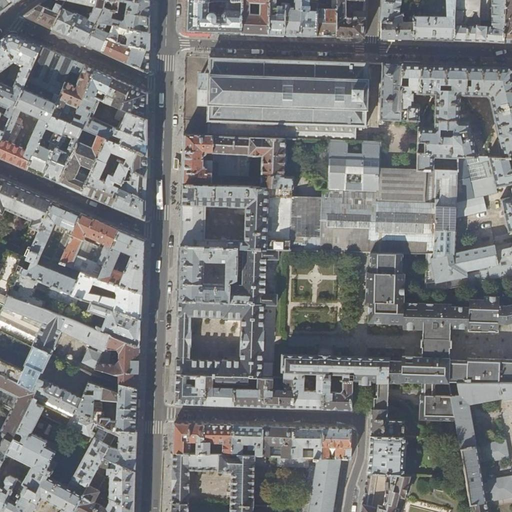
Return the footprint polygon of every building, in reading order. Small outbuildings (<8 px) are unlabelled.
[(0,0),(0,14),(1,13),(18,0),(0,0)] [(37,23),(51,29),(62,6),(64,0),(48,0),(49,1),(56,3),(53,10),(39,5),(23,16),(24,17),(37,23)] [(70,0),(95,5),(105,7),(118,9),(119,0),(70,0)] [(150,27),(150,18),(150,0),(119,0),(118,9),(105,7),(98,21),(113,24),(150,32),(150,27)] [(231,33),(240,33),(241,2),(224,1),(224,10),(220,14),(220,16),(215,16),(215,14),(214,13),(212,12),(213,1),(187,0),(187,31),(196,32),(214,32),(231,33)] [(240,0),(241,2),(240,33),(240,34),(251,34),(267,35),(268,0),(240,0)] [(276,35),(284,35),(285,3),(281,3),(281,6),(276,6),(275,0),(268,0),(267,35),(276,35)] [(289,35),(300,36),(300,0),(294,0),(294,6),(288,6),(288,3),(285,3),(284,35),(289,35)] [(300,0),(300,36),(301,36),(305,36),(316,36),(316,0),(300,0)] [(323,36),(336,37),(337,0),(316,0),(316,36),(323,36)] [(347,37),(364,38),(365,11),(364,11),(364,12),(355,11),(353,13),(350,13),(350,17),(345,17),(345,11),(347,11),(349,10),(349,5),(348,3),(345,3),(345,0),(356,0),(356,4),(364,4),(364,8),(364,9),(365,9),(365,6),(365,0),(337,0),(336,37),(345,37),(347,37)] [(382,0),(383,1),(380,22),(412,10),(423,6),(438,0),(382,0)] [(454,40),(455,0),(438,0),(423,6),(423,11),(443,11),(443,16),(417,16),(417,13),(413,12),(414,14),(413,39),(419,39),(431,40),(454,40)] [(504,0),(455,0),(454,40),(477,41),(500,42),(503,42),(504,0)] [(511,0),(504,0),(503,42),(511,42),(511,0)] [(66,36),(87,45),(98,21),(105,7),(95,5),(89,18),(62,6),(51,29),(66,36)] [(413,12),(412,10),(380,22),(380,31),(380,38),(381,38),(399,39),(413,39),(414,14),(413,12)] [(91,47),(101,52),(107,37),(113,24),(98,21),(87,45),(91,47)] [(113,24),(107,37),(123,43),(149,49),(150,34),(150,32),(113,24)] [(15,34),(7,35),(0,40),(0,103),(8,107),(5,114),(10,116),(23,86),(26,81),(26,80),(41,45),(32,42),(15,34)] [(149,59),(149,49),(123,43),(107,37),(101,52),(114,57),(147,72),(149,73),(149,72),(149,59)] [(59,53),(41,45),(26,80),(60,95),(65,82),(70,71),(75,60),(59,53)] [(356,125),(366,125),(368,63),(332,61),(278,60),(225,58),(210,57),(209,67),(208,76),(223,77),(223,84),(222,85),(222,90),(222,95),(222,102),(207,101),(207,112),(207,122),(208,121),(356,125)] [(81,63),(75,60),(70,71),(81,75),(76,86),(65,82),(60,95),(51,115),(67,122),(72,124),(85,92),(96,69),(81,63)] [(400,120),(401,110),(401,85),(402,77),(402,63),(382,63),(382,73),(381,72),(381,75),(382,75),(381,85),(380,85),(380,89),(381,89),(381,99),(380,101),(381,101),(380,117),(380,119),(400,120)] [(414,94),(436,94),(434,127),(419,127),(417,170),(437,170),(458,171),(458,156),(478,157),(469,120),(460,120),(461,95),(467,95),(467,66),(425,64),(402,63),(402,77),(409,77),(409,85),(401,85),(401,110),(407,110),(407,120),(419,120),(420,105),(418,103),(414,103),(414,94)] [(489,66),(467,66),(467,95),(487,96),(490,99),(504,158),(511,157),(511,70),(508,67),(489,66)] [(111,76),(96,69),(85,92),(100,99),(102,100),(114,77),(111,76)] [(126,83),(114,77),(102,100),(102,101),(118,108),(114,118),(122,122),(118,129),(92,117),(100,99),(85,92),(72,124),(82,129),(97,135),(104,138),(135,151),(147,157),(147,137),(147,120),(121,108),(131,85),(126,83)] [(10,116),(4,132),(0,140),(0,156),(7,160),(27,169),(38,145),(41,138),(48,141),(56,145),(67,122),(51,115),(60,95),(26,80),(26,81),(54,93),(50,101),(26,90),(27,87),(23,86),(10,116)] [(134,86),(131,85),(121,108),(147,120),(148,93),(134,86)] [(208,129),(208,137),(212,137),(355,142),(356,125),(208,121),(208,129)] [(45,148),(38,145),(27,169),(40,174),(59,183),(77,141),(82,129),(72,124),(67,122),(56,145),(48,141),(45,148)] [(92,148),(77,141),(59,183),(69,187),(81,192),(104,138),(97,135),(92,148)] [(183,135),(182,156),(182,158),(182,178),(182,184),(212,185),(212,183),(211,183),(212,163),(212,162),(203,162),(203,153),(212,153),(212,137),(208,137),(185,135),(183,135)] [(249,174),(249,156),(262,156),(260,187),(212,185),(182,184),(181,205),(180,225),(180,246),(222,247),(227,248),(228,248),(237,248),(244,249),(278,250),(356,253),(371,253),(403,254),(427,254),(433,254),(437,170),(417,170),(379,168),(380,142),(355,142),(212,137),(212,153),(212,162),(212,163),(219,163),(219,171),(227,175),(247,176),(249,174)] [(135,151),(104,138),(81,192),(95,198),(112,206),(120,189),(123,181),(127,171),(135,151)] [(146,181),(147,157),(135,151),(127,171),(130,172),(129,181),(123,181),(120,189),(145,201),(146,181)] [(511,157),(504,158),(478,157),(458,156),(458,171),(437,170),(433,254),(427,254),(426,288),(439,289),(511,275),(511,272),(510,264),(511,263),(511,157)] [(28,190),(4,180),(0,188),(0,212),(2,213),(4,208),(32,220),(30,226),(39,230),(53,201),(28,190)] [(143,219),(145,220),(145,217),(145,201),(120,189),(112,206),(120,209),(143,219)] [(81,270),(59,262),(81,213),(71,209),(53,201),(39,230),(20,273),(39,280),(71,293),(81,270)] [(0,315),(9,295),(20,273),(39,230),(30,226),(19,247),(0,239),(0,217),(2,213),(0,212),(0,315)] [(81,270),(99,277),(119,229),(98,221),(81,213),(59,262),(81,270)] [(142,294),(143,272),(145,241),(140,239),(119,229),(99,277),(142,294)] [(222,254),(222,247),(180,246),(179,274),(178,301),(215,302),(215,296),(220,296),(220,302),(229,303),(230,284),(230,282),(237,278),(237,248),(228,248),(228,254),(227,253),(225,252),(224,253),(223,253),(222,254)] [(178,301),(178,315),(177,337),(176,360),(176,375),(187,375),(197,376),(205,376),(205,377),(212,377),(212,381),(257,383),(258,377),(262,377),(264,304),(276,304),(277,294),(265,293),(266,258),(278,258),(278,250),(244,249),(242,284),(230,284),(229,303),(220,302),(215,302),(178,301)] [(373,396),(373,409),(388,409),(389,382),(402,383),(402,381),(422,382),(422,395),(421,395),(420,419),(455,421),(451,396),(436,396),(436,382),(449,383),(449,382),(511,382),(511,360),(471,359),(468,359),(468,362),(450,361),(450,343),(451,328),(469,329),(469,331),(495,332),(499,332),(499,324),(507,324),(511,322),(511,304),(508,306),(500,306),(500,298),(485,298),(485,301),(470,300),(470,308),(451,308),(451,305),(404,304),(405,275),(402,275),(403,254),(371,253),(371,266),(371,273),(368,273),(367,296),(367,303),(369,303),(369,323),(404,324),(404,330),(423,330),(423,343),(422,358),(403,357),(403,362),(389,362),(389,358),(387,358),(387,359),(361,358),(334,357),(334,356),(332,356),(325,356),(318,356),(318,355),(316,355),(316,356),(282,355),(282,372),(283,372),(283,377),(304,378),(304,373),(316,373),(316,378),(323,379),(330,379),(330,374),(343,374),(342,379),(353,380),(358,381),(358,382),(361,382),(377,382),(377,390),(377,396),(373,396)] [(81,270),(71,293),(141,319),(142,297),(142,294),(99,277),(81,270)] [(141,332),(141,319),(71,293),(39,280),(20,273),(9,295),(43,307),(45,301),(32,295),(36,287),(48,293),(74,304),(75,302),(89,307),(88,309),(106,316),(101,331),(111,335),(140,346),(141,332)] [(82,361),(96,367),(111,335),(101,331),(43,307),(9,295),(0,315),(0,329),(51,354),(61,330),(91,344),(90,346),(89,346),(89,347),(89,348),(87,353),(86,353),(85,354),(86,354),(83,360),(82,361)] [(35,396),(73,415),(75,410),(76,411),(83,398),(40,377),(48,358),(49,358),(51,361),(58,365),(61,359),(51,354),(0,329),(0,342),(28,357),(22,369),(0,357),(0,372),(37,390),(35,396)] [(96,367),(119,375),(139,382),(139,364),(140,346),(111,335),(96,367)] [(0,465),(6,453),(13,438),(17,431),(35,396),(37,390),(0,372),(0,465)] [(306,408),(322,408),(323,379),(316,378),(316,390),(303,389),(304,378),(283,377),(274,376),(274,372),(273,372),(273,378),(283,378),(283,389),(272,389),(272,378),(272,377),(262,377),(258,377),(257,383),(257,388),(234,388),(234,406),(263,406),(304,408),(306,408)] [(138,385),(139,382),(119,375),(118,383),(138,390),(138,385)] [(189,404),(204,405),(204,386),(205,387),(205,377),(205,376),(197,376),(196,386),(187,386),(187,375),(176,375),(176,380),(175,404),(189,404)] [(216,405),(234,406),(234,388),(212,387),(212,381),(212,377),(205,377),(205,387),(204,386),(204,405),(216,405)] [(352,409),(353,380),(342,379),(342,391),(330,391),(331,379),(330,379),(323,379),(322,408),(335,408),(352,409)] [(511,382),(449,382),(449,383),(451,396),(455,421),(458,439),(460,448),(466,478),(470,504),(486,502),(511,497),(511,477),(489,481),(489,484),(483,484),(479,463),(485,462),(509,458),(506,441),(476,446),(470,405),(511,397),(511,382)] [(76,411),(118,431),(136,431),(137,412),(137,397),(118,392),(89,383),(83,398),(76,411)] [(138,393),(138,390),(118,383),(118,392),(137,397),(138,393)] [(49,466),(68,425),(73,415),(35,396),(17,431),(23,434),(20,441),(13,438),(6,453),(32,466),(23,483),(37,491),(49,466)] [(371,420),(370,435),(403,437),(404,420),(388,419),(388,409),(373,409),(371,409),(371,420)] [(73,511),(100,464),(104,456),(135,472),(135,453),(136,431),(118,431),(76,411),(75,410),(73,415),(68,425),(95,438),(68,487),(66,485),(59,482),(50,477),(54,469),(49,466),(37,491),(23,483),(18,493),(20,494),(16,502),(8,498),(1,511),(34,511),(43,497),(49,500),(56,504),(62,508),(62,509),(60,511),(73,511)] [(174,439),(173,453),(190,453),(190,442),(196,442),(196,454),(210,454),(210,442),(212,442),(212,444),(213,444),(213,454),(232,455),(233,425),(216,425),(204,424),(191,424),(174,423),(174,439)] [(246,426),(233,425),(232,455),(243,455),(241,444),(249,444),(249,449),(255,449),(255,455),(262,456),(263,426),(246,426)] [(276,426),(263,426),(262,456),(292,457),(292,427),(276,426)] [(304,427),(292,427),(292,457),(311,457),(311,446),(314,446),(314,457),(321,458),(322,428),(304,427)] [(333,429),(322,428),(321,458),(343,458),(350,459),(351,444),(352,429),(333,429)] [(369,459),(366,472),(412,475),(466,478),(460,448),(458,439),(403,437),(370,435),(369,453),(369,459)] [(172,479),(172,498),(172,504),(171,511),(334,511),(339,483),(343,458),(321,458),(314,457),(311,457),(292,457),(262,456),(255,455),(243,455),(232,455),(213,454),(210,454),(196,454),(190,453),(173,453),(172,479)] [(135,472),(104,456),(100,464),(73,511),(133,511),(135,475),(135,472)] [(396,511),(398,506),(395,506),(397,497),(406,499),(412,475),(366,472),(365,480),(361,503),(361,509),(360,511),(396,511)] [(0,511),(1,511),(8,498),(9,496),(13,496),(15,492),(12,490),(18,479),(11,475),(7,476),(4,481),(6,484),(4,488),(0,486),(0,511)] [(487,511),(486,502),(470,504),(471,511),(487,511)]
